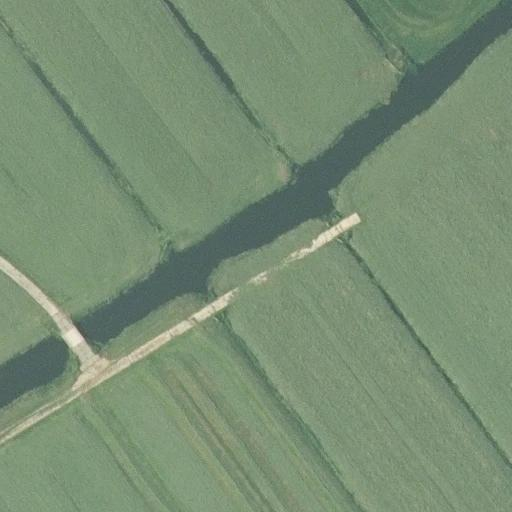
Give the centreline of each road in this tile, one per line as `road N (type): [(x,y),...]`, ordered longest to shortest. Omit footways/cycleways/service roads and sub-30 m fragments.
road 1 (track): [(0,440),(356,219)]
road 2 (track): [(100,380),(57,319),(0,263)]
